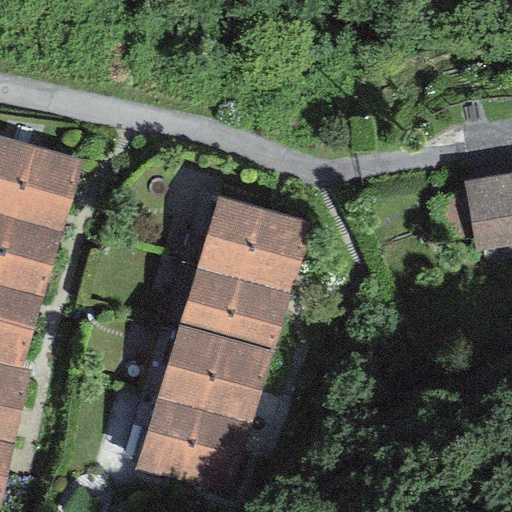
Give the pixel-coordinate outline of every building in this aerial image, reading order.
[(82,162),(0,138),(0,215),(61,233),(82,162)] [(511,166),(461,175),(473,246),(511,240),(511,166)] [(313,226),(217,196),(195,266),(291,296),(313,226)] [(0,287),(41,300),(61,233),(0,215),(0,287)] [(273,353),(291,296),(195,266),(177,325),(273,353)] [(41,300),(0,287),(0,364),(21,370),(41,300)] [(249,428),(273,353),(177,325),(153,400),(249,428)] [(21,370),(0,364),(0,441),(12,444),(29,368),(21,370)] [(228,498),(249,428),(153,400),(133,470),(228,498)] [(0,504),(12,444),(0,441),(0,504)]
